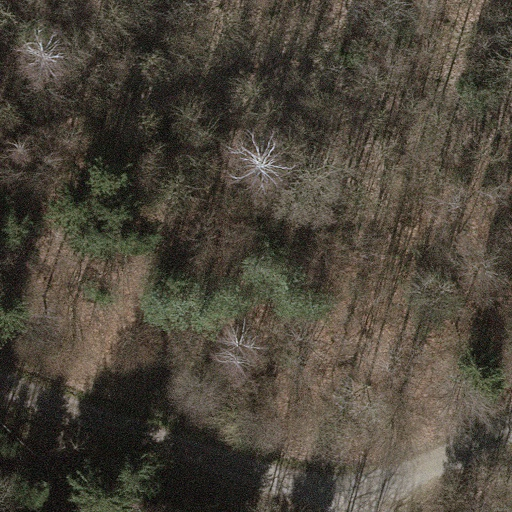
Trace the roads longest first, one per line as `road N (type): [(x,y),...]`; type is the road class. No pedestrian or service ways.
road 1 (track): [(394,511),(0,382)]
road 2 (track): [(379,511),(378,504),(511,429)]
